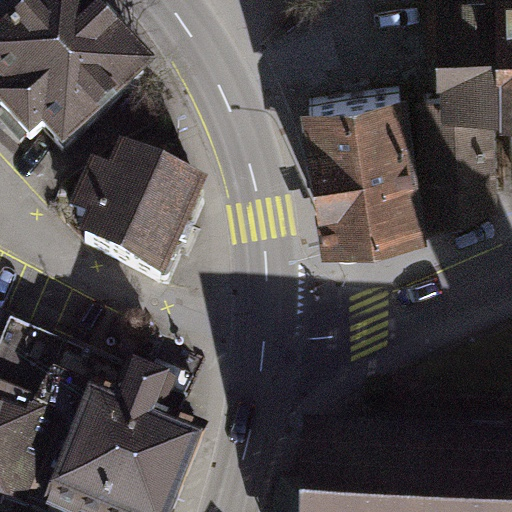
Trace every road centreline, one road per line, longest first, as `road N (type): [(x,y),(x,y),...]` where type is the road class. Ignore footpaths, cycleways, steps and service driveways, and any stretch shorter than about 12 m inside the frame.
road 1 (primary): [(268,344),(265,221),(242,136),(164,0)]
road 2 (residential): [(268,344),(189,328),(57,252),(0,191)]
road 3 (tertiary): [(268,344),(363,328),(511,273)]
road 4 (primary): [(230,511),(268,344)]
